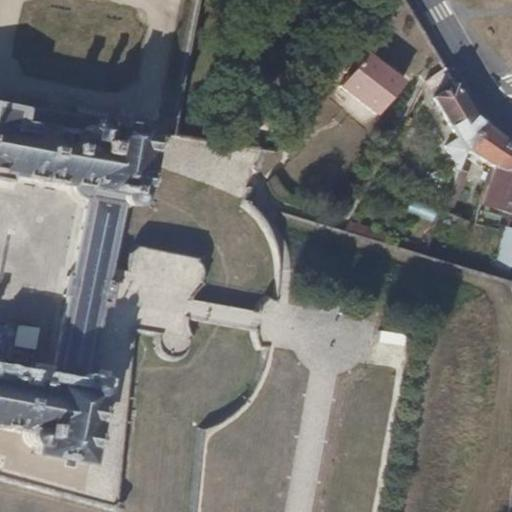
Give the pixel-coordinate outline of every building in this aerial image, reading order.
[(354,69),(362,59),(352,50),(344,60),(354,69)] [(375,116),(399,84),(364,56),(362,59),(354,69),(340,89),(375,116)] [(443,147),(456,171),(463,153),(464,152),(481,125),(467,113),(452,87),(432,99),(455,140),(443,147)] [(94,386),(90,385),(90,383),(88,383),(98,328),(99,328),(100,323),(99,323),(102,310),(103,310),(104,308),(108,309),(108,304),(103,304),(104,296),(105,289),(111,290),(112,287),(107,286),(108,283),(106,283),(108,272),(119,214),(127,214),(133,211),(135,206),(136,206),(144,164),(150,133),(97,121),(96,127),(93,127),(88,128),(84,132),(80,140),(72,138),(72,137),(66,136),(66,137),(51,134),(51,133),(48,133),(48,134),(34,131),(35,130),(30,129),(29,130),(19,128),(20,125),(17,125),(18,120),(19,121),(20,116),(19,116),(19,113),(12,112),(12,115),(3,113),(4,110),(0,109),(0,429),(24,434),(24,439),(27,443),(31,447),(34,448),(33,454),(85,464),(98,395),(96,395),(97,388),(94,386)] [(464,152),(463,153),(493,167),(511,175),(511,150),(481,125),(464,152)] [(263,152),(217,145),(215,161),(259,168),(263,152)] [(511,216),(511,175),(493,167),(480,204),(511,216)] [(454,204),(457,196),(448,192),(440,214),(450,216),(454,204)] [(473,210),(454,204),(450,216),(469,222),(473,210)] [(500,218),(478,211),(475,223),(496,231),(500,218)] [(387,237),(350,223),(343,235),(384,248),(387,237)] [(504,283),(511,261),(511,234),(506,232),(506,234),(503,240),(487,278),(504,283)] [(428,251),(430,244),(422,241),(419,248),(428,251)] [(157,331),(158,352),(180,351),(180,331),(157,331)]
